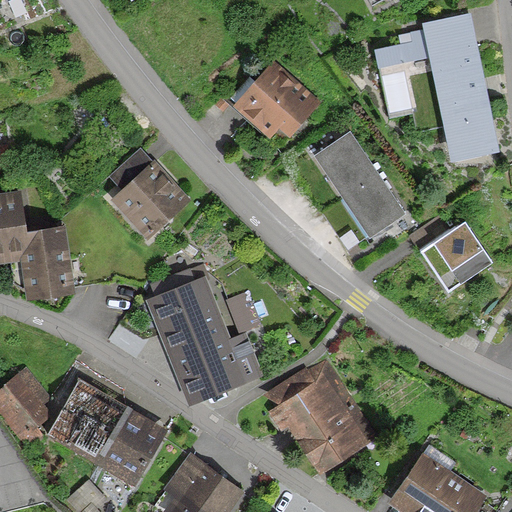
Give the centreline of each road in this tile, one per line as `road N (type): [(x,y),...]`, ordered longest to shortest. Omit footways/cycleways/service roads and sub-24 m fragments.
road 1 (residential): [(73,0),(166,119),(314,269),(451,365),(511,391)]
road 2 (residential): [(0,303),(81,340),(341,511)]
